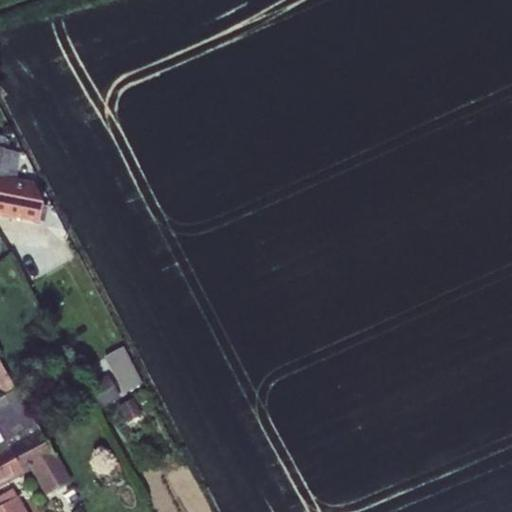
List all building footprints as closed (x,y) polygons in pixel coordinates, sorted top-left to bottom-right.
[(0,217),(38,225),(33,185),(14,181),(15,173),(17,174),(20,155),(0,150),(0,217)] [(122,349),(103,359),(122,396),(141,387),(122,349)] [(0,391),(4,399),(17,391),(0,361),(0,391)] [(107,376),(89,386),(101,409),(119,399),(107,376)] [(0,400),(0,444),(3,443),(36,426),(17,391),(4,399),(0,400)] [(132,400),(118,408),(126,424),(141,417),(132,400)] [(36,426),(3,443),(22,476),(30,472),(44,497),(68,484),(36,426)] [(3,443),(0,444),(0,486),(22,476),(3,443)] [(0,504),(1,507),(15,499),(18,498),(12,488),(0,495),(0,504)] [(1,507),(0,504),(0,511),(21,511),(15,499),(1,507)]
